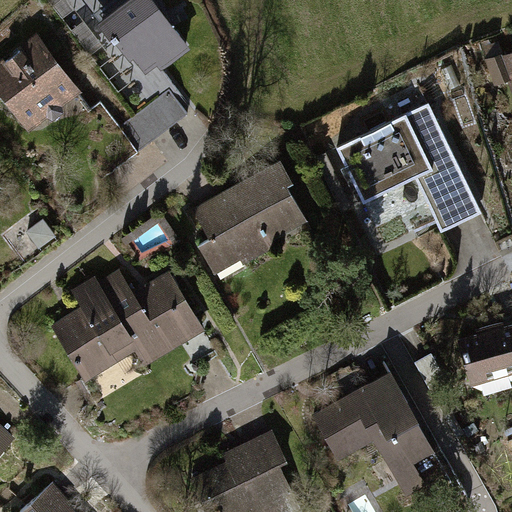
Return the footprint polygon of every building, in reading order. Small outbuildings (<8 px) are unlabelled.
[(146,0),(134,0),(97,30),(147,92),(192,56),(146,0)] [(38,49),(0,76),(0,104),(24,138),(75,101),(38,49)] [(511,95),(511,54),(495,59),(506,97),(511,95)] [(166,98),(136,121),(154,144),(184,120),(166,98)] [(480,210),(426,102),(333,148),(361,205),(414,178),(440,230),(480,210)] [(279,168),(192,216),(207,243),(194,250),(213,283),(305,232),(285,194),(291,190),(279,168)] [(38,216),(0,243),(0,244),(20,272),(58,244),(38,216)] [(202,338),(167,278),(131,299),(119,277),(96,291),(136,360),(143,372),(202,338)] [(136,360),(96,291),(92,284),(68,298),(77,314),(49,330),(83,390),(136,360)] [(511,337),(461,348),(469,385),(511,376),(511,337)] [(390,381),(308,419),(331,468),(375,447),(401,501),(422,491),(411,468),(427,460),(390,381)] [(0,432),(0,449),(8,441),(0,432)] [(276,441),(194,479),(209,511),(262,511),(291,499),(280,473),(289,469),(276,441)] [(61,511),(45,493),(24,511),(61,511)]
